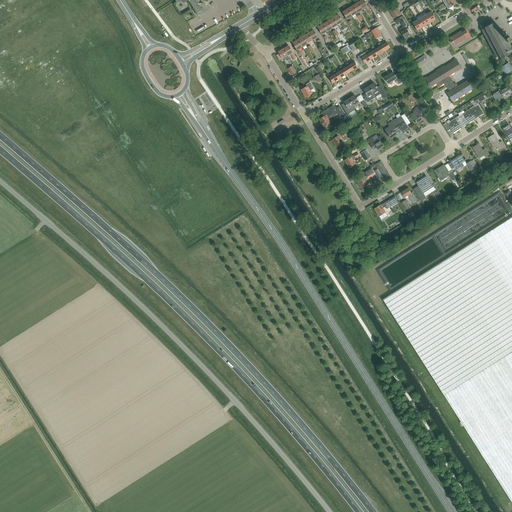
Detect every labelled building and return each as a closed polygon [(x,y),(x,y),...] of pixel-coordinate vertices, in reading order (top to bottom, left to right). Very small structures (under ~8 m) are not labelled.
[(175,0),(176,2),(179,1),(179,0),(183,0),(184,2),(187,0),(186,0),(187,0),(189,2),(190,1),(197,13),(202,10),(195,0),(200,0),(202,3),(205,1),(204,0),(175,0)] [(369,9),(367,7),(363,0),(362,0),(358,3),(362,10),(365,8),(367,10),(369,14),(371,12),(369,9)] [(447,9),(456,4),(454,0),(449,0),(444,3),(447,9)] [(357,13),(362,10),(358,3),(353,6),(355,9),(357,13)] [(359,15),(357,13),(355,9),(353,6),(348,9),(349,12),(352,16),(355,14),(356,17),(357,16),(359,19),(362,17),(360,15),(359,15)] [(346,19),(352,16),(349,12),(348,9),(342,12),(346,19)] [(450,14),(453,19),(462,13),(459,9),(450,14)] [(436,19),(431,12),(426,15),(431,22),(436,19)] [(345,25),(343,22),(339,15),(333,18),(337,25),(340,23),(344,29),(346,28),(344,25),(345,25)] [(431,22),(426,15),(422,17),(426,25),(431,22)] [(426,25),(422,17),(417,20),(422,28),(426,25)] [(332,28),(337,25),(333,18),(328,21),(332,28)] [(422,28),(417,20),(412,23),(417,31),(422,28)] [(327,31),(332,28),(328,21),(323,24),(327,31)] [(410,35),(407,29),(406,29),(405,27),(406,26),(405,23),(403,21),(402,22),(400,23),(402,25),(403,28),(399,30),(404,39),(410,35)] [(511,46),(511,47),(509,42),(511,41),(509,37),(505,39),(504,40),(495,23),(492,25),(492,24),(489,26),(487,27),(487,26),(484,28),(481,30),(496,58),(499,56),(501,59),(509,55),(508,54),(511,51),(511,46)] [(321,35),(327,31),(323,24),(317,28),(321,35)] [(377,28),(371,31),(376,39),(381,36),(377,28)] [(466,39),(470,36),(465,28),(461,31),(449,39),(451,41),(450,41),(452,44),(454,46),(465,39),(466,39)] [(308,34),(312,40),(318,37),(313,30),(308,34)] [(307,44),(312,40),(308,34),(303,37),(307,44)] [(302,47),(307,44),(303,37),(298,40),(302,47)] [(298,40),(292,43),(296,50),(298,53),(300,56),(302,54),(301,52),(304,50),(302,47),(298,40)] [(380,47),(383,52),(390,47),(387,43),(382,46),(380,43),(378,44),(380,47)] [(289,46),(283,49),(287,56),(290,54),(292,57),(294,60),(296,58),(294,55),(293,53),(293,52),(289,46)] [(377,55),(383,52),(380,47),(376,49),(374,47),(372,48),(373,51),(374,51),(377,55)] [(282,59),(287,56),(283,49),(278,52),(282,59)] [(323,57),(326,55),(328,54),(324,49),(322,50),(320,49),(319,50),(323,57)] [(374,51),(373,51),(370,53),(367,51),(365,52),(367,55),(368,55),(371,59),(377,55),(374,51)] [(368,55),(367,55),(363,57),(361,54),(359,56),(358,57),(358,59),(361,65),(367,62),(366,62),(371,59),(368,55)] [(302,57),(300,58),(306,68),(309,66),(305,59),(304,59),(302,57)] [(450,91),(446,94),(452,102),(465,94),(472,90),(467,81),(458,86),(456,83),(454,84),(451,79),(450,79),(448,76),(461,68),(455,59),(453,60),(453,61),(444,67),(444,66),(435,71),(436,72),(427,77),(426,76),(424,78),(430,88),(436,84),(439,87),(444,84),(448,89),(450,91)] [(348,66),(351,71),(358,67),(355,62),(350,65),(348,63),(346,64),(347,67),(348,66)] [(511,68),(508,63),(500,68),(505,75),(511,70),(511,68)] [(292,76),(293,75),(296,73),(292,66),(288,69),(292,76)] [(345,75),(351,71),(348,66),(347,67),(344,69),(342,67),(339,68),(341,71),(342,70),(345,75)] [(339,79),(345,75),(342,70),(341,71),(337,73),(335,71),(333,72),(335,75),(336,74),(339,79)] [(402,85),(404,83),(400,76),(396,78),(393,73),(384,78),(388,84),(389,85),(392,83),(391,82),(395,79),(398,84),(401,83),(402,85)] [(332,83),(339,79),(336,74),(335,75),(331,77),(329,74),(327,76),(329,79),(329,78),(332,83)] [(312,94),(310,91),(314,88),(310,82),(306,85),(307,86),(301,90),(306,98),(312,94)] [(387,97),(380,86),(377,88),(376,86),(374,83),(369,86),(370,89),(375,97),(380,94),(383,99),(387,97)] [(375,97),(370,89),(369,86),(363,90),(368,97),(371,95),(372,98),(375,97)] [(499,102),(511,93),(507,86),(492,95),(495,100),(497,99),(499,102)] [(477,104),(486,98),(483,93),(475,98),(476,99),(474,101),(475,103),(476,102),(477,104)] [(349,98),(355,109),(358,107),(356,104),(359,102),(355,95),(349,98)] [(413,95),(407,98),(409,102),(412,100),(414,104),(417,102),(413,95)] [(356,109),(355,109),(349,98),(343,102),(344,103),(341,105),(347,115),(356,109)] [(323,117),(319,119),(324,127),(330,123),(328,120),(337,114),(340,117),(344,114),(339,106),(337,107),(336,105),(330,109),(330,108),(321,113),(323,117)] [(474,106),(470,109),(476,119),(483,114),(478,105),(475,107),(474,106)] [(414,114),(412,115),(417,123),(422,120),(421,118),(425,116),(423,112),(422,113),(418,106),(414,109),(415,111),(413,112),(414,114)] [(468,123),(476,119),(470,109),(465,112),(465,113),(462,115),(468,123)] [(460,128),(468,123),(462,115),(460,116),(459,116),(455,119),(460,128)] [(397,118),(392,121),(398,131),(401,129),(402,131),(408,127),(401,117),(398,119),(397,118)] [(453,133),(460,128),(455,119),(450,122),(447,124),(453,133)] [(385,130),(390,138),(396,135),(395,133),(398,131),(392,121),(387,124),(389,128),(385,130)] [(511,130),(509,125),(502,129),(509,139),(511,137),(511,130)] [(376,135),(367,140),(371,147),(373,150),(377,148),(378,150),(383,146),(376,135)] [(498,150),(505,146),(502,141),(499,143),(494,135),(487,139),(489,142),(489,143),(490,144),(490,143),(494,149),(496,147),(498,150)] [(336,147),(343,143),(338,136),(332,140),(336,147)] [(485,158),(489,155),(485,149),(482,150),(479,144),(472,148),(477,156),(477,157),(478,157),(479,159),(484,156),(485,158)] [(365,150),(361,153),(365,160),(370,157),(365,150)] [(351,156),(344,160),(349,168),(355,164),(353,160),(355,158),(359,156),(357,153),(351,157),(351,156)] [(461,156),(451,162),(455,167),(457,171),(462,167),(460,164),(464,161),(461,156)] [(381,161),(376,164),(385,179),(390,176),(381,161)] [(466,165),(471,171),(475,168),(471,162),(466,165)] [(446,173),(448,172),(444,165),(434,171),(440,181),(445,178),(445,177),(448,175),(446,173)] [(365,180),(371,176),(370,173),(363,177),(357,181),(361,188),(362,188),(363,190),(366,188),(365,186),(368,184),(365,180)] [(426,177),(416,183),(423,193),(433,187),(426,177)] [(409,198),(411,197),(413,201),(416,198),(412,192),(411,193),(408,188),(401,192),(405,198),(408,196),(409,198)] [(400,203),(405,211),(410,208),(405,200),(400,203)] [(381,205),(374,209),(379,216),(380,216),(385,212),(383,208),(385,207),(386,209),(392,206),(388,201),(383,204),(381,205)] [(511,217),(383,300),(461,422),(460,422),(463,426),(464,426),(511,501),(511,217)]
